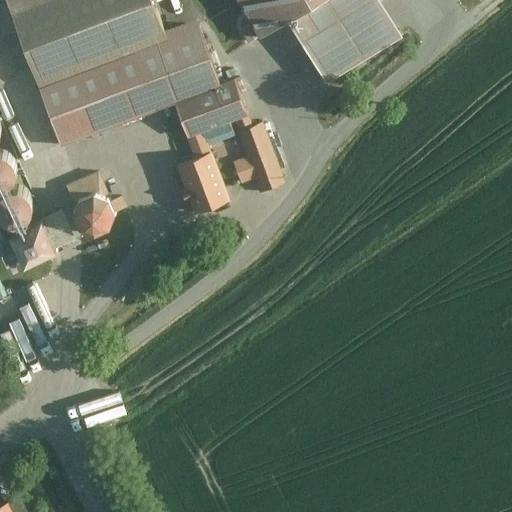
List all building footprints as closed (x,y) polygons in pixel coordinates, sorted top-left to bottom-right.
[(141,0),(1,0),(51,151),(166,113),(180,156),(164,162),(181,215),(225,200),(204,136),(232,127),(254,194),(290,182),(268,113),(249,119),(237,84),(218,90),(199,30),(156,43),(141,0)] [(221,0),(249,47),(276,31),(290,55),(367,10),(361,0),(221,0)] [(122,208),(104,174),(66,185),(68,209),(86,232),(110,220),(122,208)] [(56,245),(41,218),(11,234),(26,261),(56,245)] [(10,469),(27,453),(18,443),(1,458),(10,469)]
